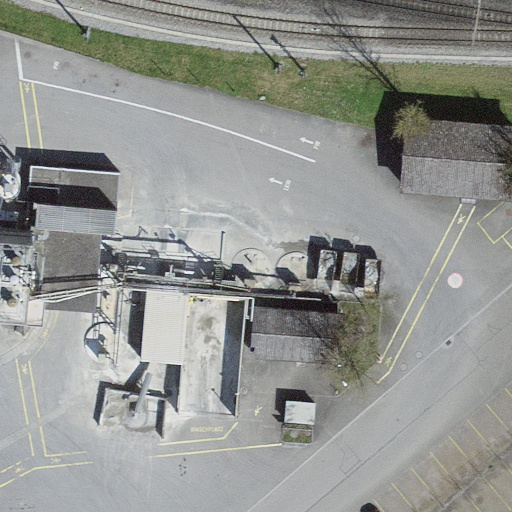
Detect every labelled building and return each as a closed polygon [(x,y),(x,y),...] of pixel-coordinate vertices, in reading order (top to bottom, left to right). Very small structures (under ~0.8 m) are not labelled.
[(511,121),(406,121),(406,194),(511,194),(511,121)] [(30,229),(29,233),(114,240),(120,171),(31,164),(25,229),(30,229)] [(26,271),(29,233),(30,229),(25,229),(0,226),(0,300),(24,303),(25,294),(37,295),(39,272),(26,271)] [(188,289),(147,286),(141,360),(182,362),(188,289)] [(340,316),(258,310),(255,351),(337,357),(340,316)] [(287,400),(285,420),(313,422),(314,402),(287,400)]
